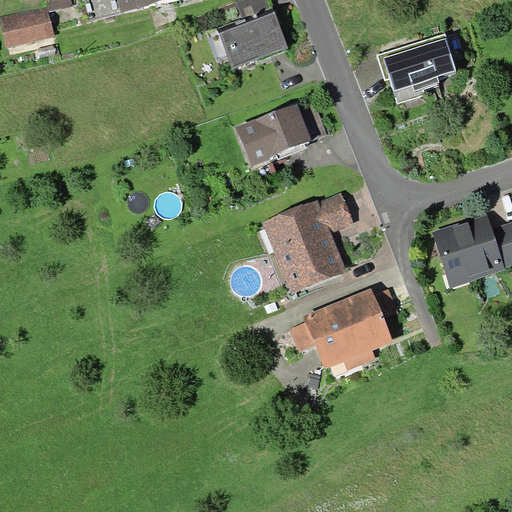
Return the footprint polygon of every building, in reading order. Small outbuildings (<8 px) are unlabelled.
[(184,0),(85,0),(83,1),(88,24),(131,13),(134,21),(149,17),(147,9),(184,0)] [(268,56),(283,51),(263,0),(244,0),(233,5),(241,25),(207,38),(216,62),(226,58),(228,64),(232,63),(235,69),(266,57),(267,59),(269,59),(268,56)] [(0,25),(0,26),(5,49),(49,38),(45,19),(47,19),(46,15),(0,25)] [(382,83),(382,84),(387,83),(391,97),(410,91),(412,96),(436,89),(435,83),(453,77),(449,64),(451,63),(450,62),(449,62),(442,40),(443,39),(443,38),(433,41),(435,47),(415,53),(413,47),(383,56),(374,59),(375,60),(380,59),(387,81),(382,83)] [(305,145),(322,138),(310,106),(292,113),(292,111),(235,133),(249,168),(305,147),(305,145)] [(347,226),(336,200),(274,226),(284,251),(276,254),(292,293),(339,274),(323,235),(347,226)] [(484,224),(434,240),(445,277),(463,271),(466,280),(511,265),(511,228),(488,236),(484,224)] [(377,323),(367,300),(337,312),(354,355),(385,342),(377,323)] [(324,367),(354,355),(337,312),(306,324),(324,367)]
